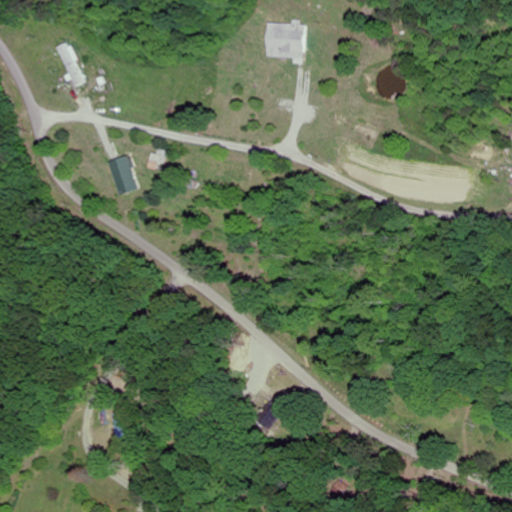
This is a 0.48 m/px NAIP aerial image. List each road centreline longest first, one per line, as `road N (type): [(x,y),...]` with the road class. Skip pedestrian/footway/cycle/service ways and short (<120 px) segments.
road 1 (residential): [(511,488),(385,434),(338,402),(0,49)]
road 2 (residential): [(60,115),(286,153),(400,206),(511,216)]
road 3 (residential): [(188,251),(104,376),(88,432),(99,462),(163,511)]
